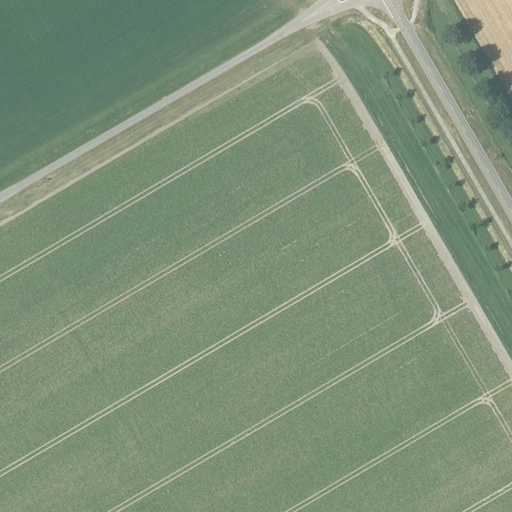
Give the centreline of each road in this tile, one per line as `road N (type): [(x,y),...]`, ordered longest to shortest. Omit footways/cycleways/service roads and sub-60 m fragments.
road 1 (unclassified): [(0,197),(318,12)]
road 2 (tertiary): [(388,0),(511,214)]
